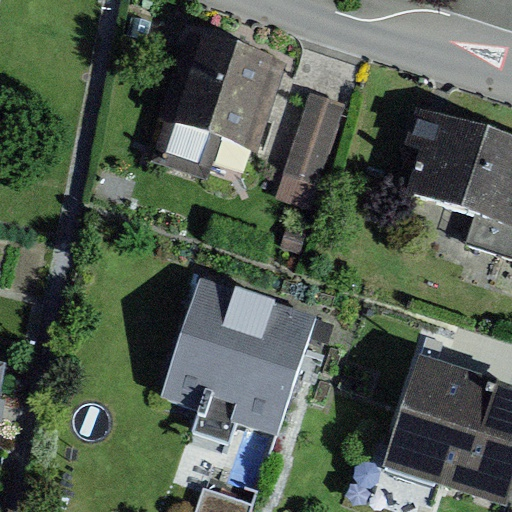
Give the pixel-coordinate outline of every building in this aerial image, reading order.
[(0,0),(0,62),(16,0),(0,0)] [(292,61),(200,31),(169,126),(261,156),(292,61)] [(290,197),(329,203),(347,97),(308,90),(290,197)] [(511,130),(442,106),(413,189),(485,214),(475,244),(511,257),(511,130)] [(338,319),(215,276),(171,403),(293,446),(338,319)] [(511,511),(511,379),(432,356),(395,483),(493,511),(511,511)] [(0,438),(14,374),(0,370),(0,438)] [(200,511),(258,511),(263,500),(211,482),(200,511)]
